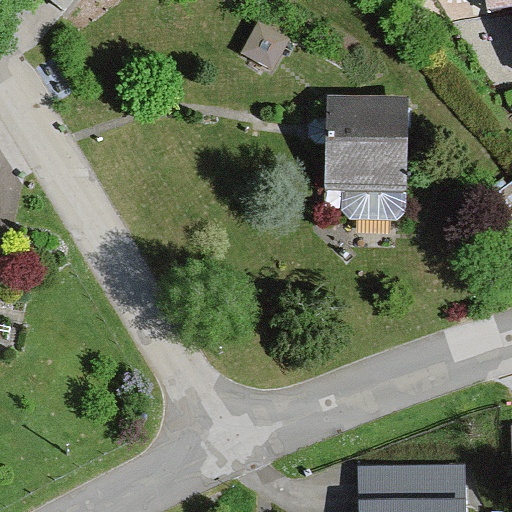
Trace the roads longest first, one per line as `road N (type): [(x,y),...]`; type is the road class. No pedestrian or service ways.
road 1 (residential): [(224,439),(0,56)]
road 2 (residential): [(511,351),(224,439)]
road 3 (residential): [(224,439),(94,511)]
